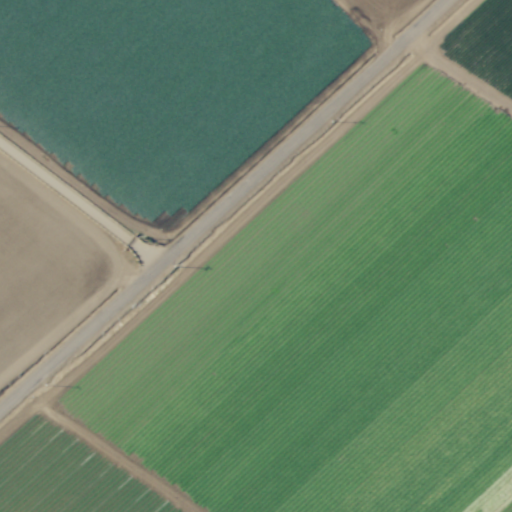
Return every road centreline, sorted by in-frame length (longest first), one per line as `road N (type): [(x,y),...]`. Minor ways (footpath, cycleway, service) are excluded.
road 1 (residential): [(0,414),(450,0)]
road 2 (track): [(0,122),(132,223),(165,230),(424,0)]
road 3 (track): [(194,0),(35,149)]
road 4 (residential): [(162,266),(0,143)]
road 5 (track): [(136,289),(90,226),(0,159)]
road 6 (track): [(0,382),(124,271)]
